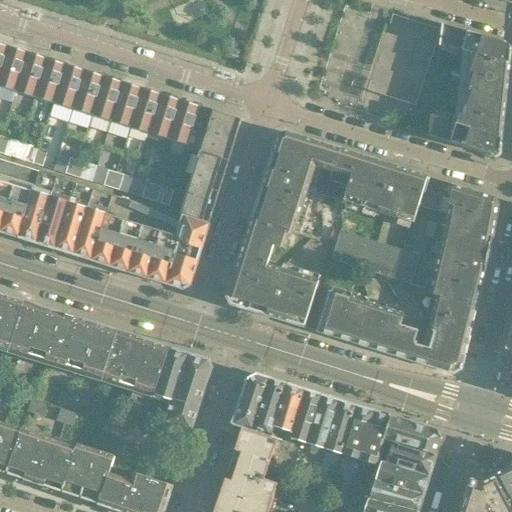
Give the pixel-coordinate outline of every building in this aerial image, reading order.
[(502,138),(508,81),(511,50),(507,44),(443,25),(440,44),(463,51),(461,58),(465,59),(457,86),(460,87),(458,94),(462,95),(456,113),(460,114),(457,124),(453,123),(453,124),(502,138)] [(0,75),(9,47),(0,43),(0,75)] [(28,52),(9,47),(0,75),(0,86),(16,92),(28,52)] [(47,58),(28,52),(16,92),(35,98),(47,58)] [(66,64),(47,58),(35,98),(54,104),(66,64)] [(85,70),(66,64),(54,104),(73,110),(85,70)] [(104,76),(85,70),(73,110),(92,116),(104,76)] [(124,82),(104,76),(92,116),(111,122),(124,82)] [(143,88),(124,82),(111,122),(130,128),(143,88)] [(162,94),(143,88),(130,128),(149,134),(162,94)] [(181,100),(162,94),(149,134),(168,140),(181,100)] [(199,106),(181,100),(168,140),(187,145),(192,129),(199,106)] [(242,119),(199,106),(192,129),(235,142),(242,119)] [(502,138),(453,124),(453,123),(431,116),(429,135),(494,157),(500,153),(502,138)] [(229,163),(235,142),(192,129),(187,145),(186,149),(200,154),(229,163)] [(333,172),(341,151),(286,133),(279,137),(269,170),(310,183),(316,166),(333,172)] [(0,153),(5,155),(9,140),(0,136),(0,153)] [(27,162),(43,167),(48,152),(32,147),(27,162)] [(375,161),(341,151),(333,172),(326,196),(361,207),(378,213),(393,167),(375,161)] [(229,163),(200,154),(192,180),(221,189),(229,163)] [(32,195),(34,188),(39,172),(0,159),(0,185),(13,190),(32,195)] [(65,174),(81,179),(86,164),(70,159),(65,174)] [(428,178),(393,167),(378,213),(414,224),(419,206),(428,178)] [(299,218),(310,183),(269,170),(258,204),(299,218)] [(104,186),(119,191),(124,175),(109,171),(104,186)] [(55,250),(68,207),(69,207),(77,184),(57,178),(52,194),(37,244),(55,250)] [(453,185),(428,178),(419,206),(447,215),(453,185)] [(209,224),(221,189),(192,180),(180,216),(182,216),(182,218),(209,224)] [(142,198),(157,203),(162,187),(147,183),(142,198)] [(73,256),(94,189),(77,184),(69,207),(68,207),(55,250),(73,256)] [(0,185),(0,230),(13,190),(0,185)] [(492,239),(498,205),(494,198),(453,185),(447,215),(448,215),(446,224),(492,238),(492,239)] [(37,244),(52,194),(34,188),(32,195),(18,238),(37,244)] [(94,189),(73,256),(92,261),(112,195),(94,189)] [(169,206),(173,191),(166,189),(161,204),(169,206)] [(13,190),(0,230),(0,232),(18,238),(32,195),(13,190)] [(112,195),(92,261),(110,267),(130,201),(112,195)] [(130,201),(110,267),(128,273),(146,214),(129,207),(132,201),(130,201)] [(294,235),(299,220),(299,218),(258,204),(247,238),(274,246),(285,250),(290,234),(294,235)] [(146,214),(128,273),(146,278),(164,222),(146,214)] [(182,230),(165,284),(184,290),(190,286),(205,238),(209,224),(182,218),(179,229),(182,230)] [(164,222),(146,278),(165,284),(182,230),(179,229),(164,222)] [(485,271),(492,239),(492,238),(446,224),(439,222),(430,256),(438,258),(484,272),(485,271)] [(411,285),(420,256),(341,231),(331,260),(411,285)] [(267,316),(282,270),(268,265),(274,246),(247,238),(228,298),(232,305),(267,316)] [(476,309),(485,271),(484,272),(438,258),(433,279),(430,291),(430,294),(437,296),(476,309)] [(305,328),(320,282),(282,270),(267,316),(305,328)] [(322,291),(310,329),(319,332),(331,294),(322,291)] [(333,336),(346,297),(332,293),(331,294),(319,332),(333,336)] [(24,303),(4,296),(0,308),(0,345),(10,349),(24,303)] [(468,342),(476,309),(437,296),(429,330),(468,342)] [(365,346),(377,307),(346,297),(333,336),(365,346)] [(42,308),(24,303),(10,349),(28,354),(42,308)] [(390,354),(402,315),(377,307),(365,346),(390,354)] [(84,372),(98,326),(42,308),(28,354),(84,372)] [(468,342),(429,330),(420,327),(422,321),(402,315),(390,354),(420,363),(454,374),(461,370),(468,342)] [(104,378),(117,332),(98,326),(84,372),(104,378)] [(155,394),(169,348),(117,332),(104,378),(135,388),(155,394)] [(198,407),(211,367),(208,360),(169,348),(155,394),(174,400),(198,407)] [(3,372),(0,380),(0,383),(14,388),(18,377),(3,372)] [(256,376),(249,379),(233,426),(255,433),(271,380),(256,376)] [(274,428),(287,385),(271,380),(255,433),(271,438),(274,428)] [(33,382),(29,393),(44,398),(48,387),(33,382)] [(293,433),(307,391),(287,385),(274,428),(293,433)] [(174,400),(155,394),(135,388),(127,410),(146,417),(169,424),(191,431),(198,407),(174,400)] [(62,391),(58,403),(73,408),(77,396),(62,391)] [(308,441),(323,396),(307,391),(293,433),(291,439),(298,441),(299,438),(308,441)] [(341,402),(323,396),(308,441),(327,447),(341,402)] [(96,398),(91,414),(103,418),(108,402),(96,398)] [(46,405),(31,399),(27,411),(42,416),(46,405)] [(357,407),(341,402),(327,447),(344,452),(357,407)] [(362,461),(363,458),(376,413),(357,407),(344,452),(343,455),(362,461)] [(76,414),(61,409),(57,421),(72,426),(76,414)] [(396,419),(376,413),(363,458),(382,464),(390,440),(396,419)] [(442,438),(438,432),(396,419),(390,440),(397,443),(437,455),(442,438)] [(4,424),(0,436),(0,472),(7,475),(22,430),(4,424)] [(265,480),(278,441),(242,429),(235,451),(236,451),(233,460),(232,460),(231,462),(232,463),(230,468),(229,470),(235,472),(232,482),(226,479),(219,501),(250,511),(269,511),(275,496),(273,495),(276,486),(278,486),(278,484),(265,480)] [(62,493),(76,448),(22,430),(7,475),(62,493)] [(176,430),(174,438),(185,442),(187,434),(176,430)] [(437,455),(397,443),(390,466),(430,478),(437,455)] [(76,448),(62,493),(100,505),(110,475),(115,457),(77,445),(76,448)] [(424,496),(430,478),(390,466),(382,464),(381,468),(374,465),(372,470),(366,468),(363,475),(371,478),(370,481),(424,496)] [(511,467),(498,475),(511,501),(511,467)] [(164,511),(173,486),(133,472),(130,481),(110,475),(100,505),(120,511),(164,511)] [(471,481),(461,511),(511,511),(511,501),(498,475),(480,484),(471,481)] [(360,511),(419,511),(424,496),(370,481),(369,484),(375,486),(370,499),(355,494),(350,509),(360,511)] [(250,511),(219,501),(214,511),(250,511)]
